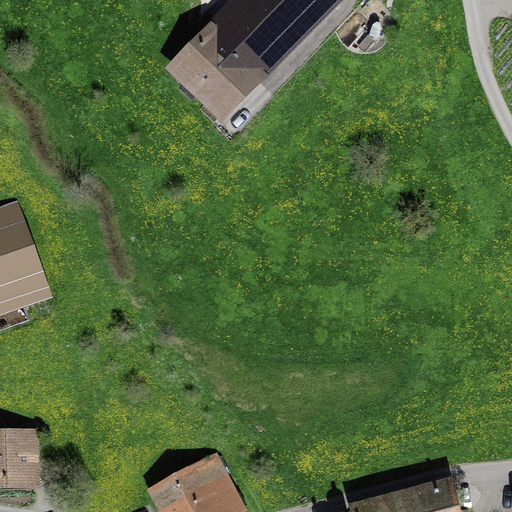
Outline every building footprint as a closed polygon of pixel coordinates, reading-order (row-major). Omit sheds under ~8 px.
[(244,0),(175,69),(222,115),(333,3),(329,0),(244,0)] [(13,214),(0,218),(0,307),(41,293),(13,214)] [(0,485),(28,485),(27,460),(33,460),(32,437),(0,437),(0,485)] [(169,508),(171,511),(238,511),(243,510),(216,459),(152,492),(162,511),(169,508)] [(471,511),(463,484),(372,511),(471,511)]
